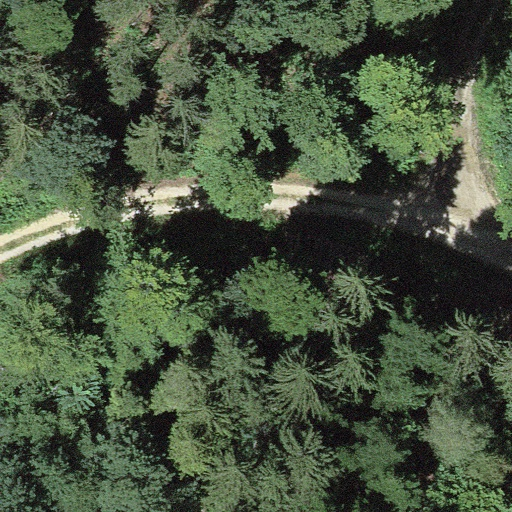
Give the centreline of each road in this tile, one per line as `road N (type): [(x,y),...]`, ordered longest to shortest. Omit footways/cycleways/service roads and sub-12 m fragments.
road 1 (track): [(0,253),(131,201),(219,198),(362,205),(511,254)]
road 2 (track): [(455,230),(457,76),(486,0)]
